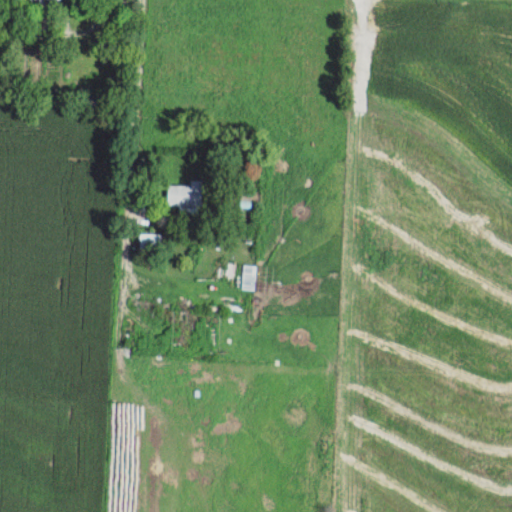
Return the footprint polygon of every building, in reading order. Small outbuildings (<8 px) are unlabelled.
[(174,185),(174,209),(205,209),(205,180),(190,180),(190,185),(174,185)] [(164,234),(139,234),(139,249),(164,249),(164,234)] [(259,265),(243,265),(243,290),(259,290),(259,265)] [(240,304),(240,291),(196,290),(196,303),(240,304)] [(166,330),(166,309),(138,309),(138,330),(166,330)]
